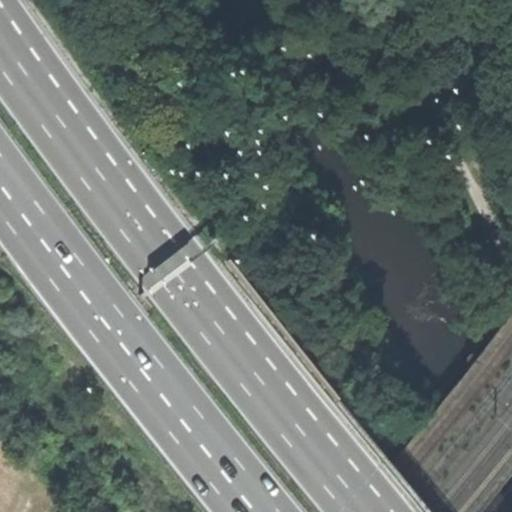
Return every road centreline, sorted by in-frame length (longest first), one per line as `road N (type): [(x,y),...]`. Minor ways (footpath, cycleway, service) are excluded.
road 1 (trunk): [(365,511),(138,231),(0,41)]
road 2 (trunk): [(0,176),(262,511)]
